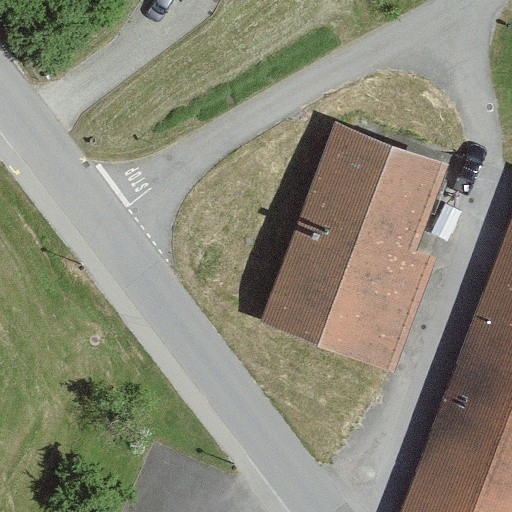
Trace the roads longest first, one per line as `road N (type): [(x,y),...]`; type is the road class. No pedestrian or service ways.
road 1 (unclassified): [(0,98),(313,511)]
road 2 (unknown): [(37,147),(154,41),(176,0)]
